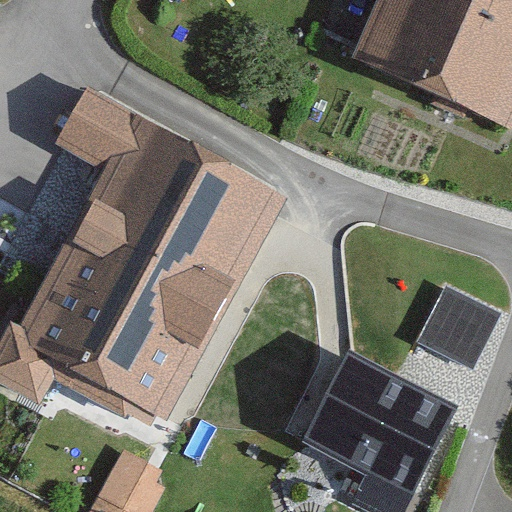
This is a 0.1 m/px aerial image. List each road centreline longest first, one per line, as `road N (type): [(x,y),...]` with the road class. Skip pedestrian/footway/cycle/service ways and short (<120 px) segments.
road 1 (residential): [(511,248),(331,194),(49,28)]
road 2 (residential): [(511,342),(451,511)]
